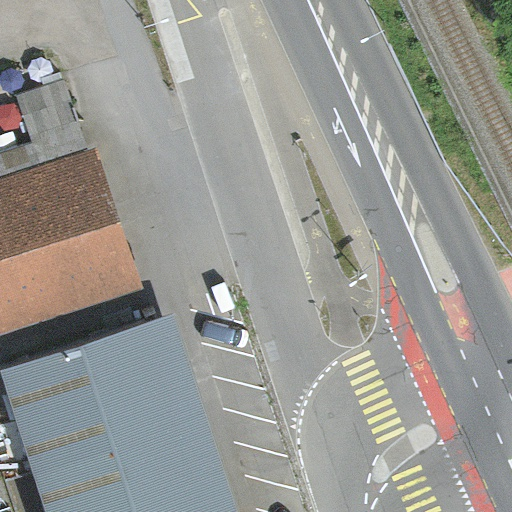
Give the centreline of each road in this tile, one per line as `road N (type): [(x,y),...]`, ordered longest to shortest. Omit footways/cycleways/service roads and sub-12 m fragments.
road 1 (primary): [(313,0),(504,407)]
road 2 (tertiary): [(366,511),(399,455),(504,407)]
